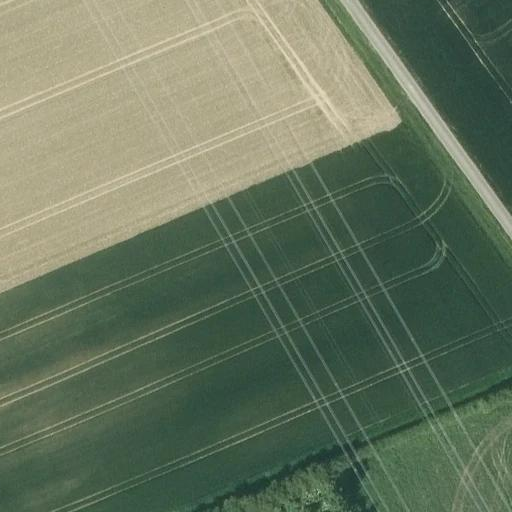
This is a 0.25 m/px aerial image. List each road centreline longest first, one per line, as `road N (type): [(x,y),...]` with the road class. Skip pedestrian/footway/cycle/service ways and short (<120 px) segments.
road 1 (track): [(511,375),(181,511)]
road 2 (track): [(511,222),(355,0)]
